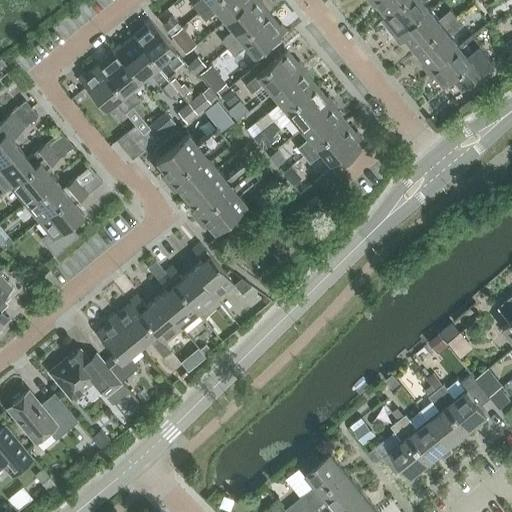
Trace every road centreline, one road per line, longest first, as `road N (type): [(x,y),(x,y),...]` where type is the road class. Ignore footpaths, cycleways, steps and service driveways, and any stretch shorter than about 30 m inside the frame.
road 1 (residential): [(132,0),(41,75),(167,231),(0,366)]
road 2 (tertiary): [(140,463),(372,231)]
road 3 (residential): [(438,158),(302,0)]
